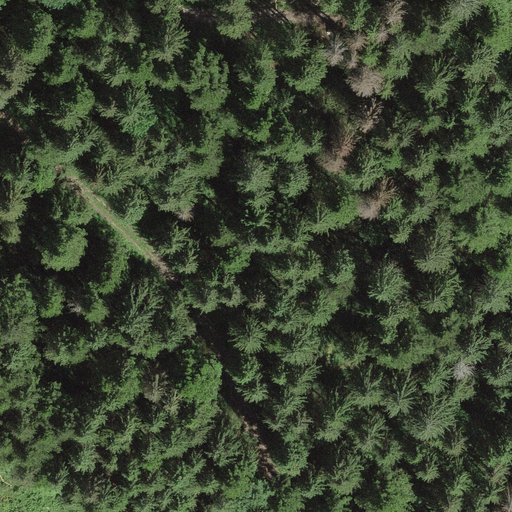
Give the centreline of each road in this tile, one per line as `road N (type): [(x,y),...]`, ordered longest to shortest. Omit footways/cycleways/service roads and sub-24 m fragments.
road 1 (track): [(40,0),(116,18),(346,47),(438,84),(491,142),(511,191)]
road 2 (track): [(300,511),(199,304),(0,114)]
